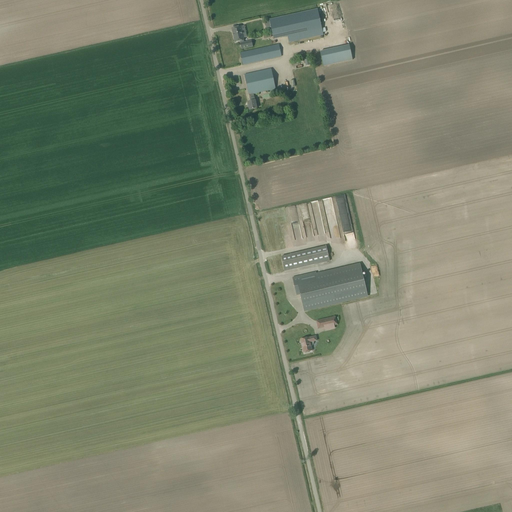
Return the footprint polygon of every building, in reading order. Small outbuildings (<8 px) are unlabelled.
[(274,40),(288,37),(289,43),(323,35),(317,9),(269,20),(274,40)] [(244,43),(243,41),(244,40),(242,35),(243,35),(242,32),(240,27),(231,29),(235,43),(240,41),(240,44),(241,49),(252,47),(251,41),(244,43)] [(240,53),(242,65),(284,56),(282,44),(240,53)] [(320,52),(323,66),(353,60),(349,45),(320,52)] [(244,75),(249,95),(250,102),(248,102),(249,110),(257,108),(255,100),(254,95),(276,90),(271,69),(244,75)] [(281,257),(284,271),(314,265),(330,262),(326,246),(281,257)] [(292,278),(296,296),(300,295),(304,311),(367,296),(360,265),(316,275),(316,272),(292,278)] [(322,320),(324,327),(337,324),(335,317),(322,320)] [(308,338),(300,340),(303,353),(305,352),(305,353),(308,353),(308,352),(312,351),(311,346),(312,346),(312,345),(313,344),(313,343),(313,342),(316,341),(315,336),(308,338)]
